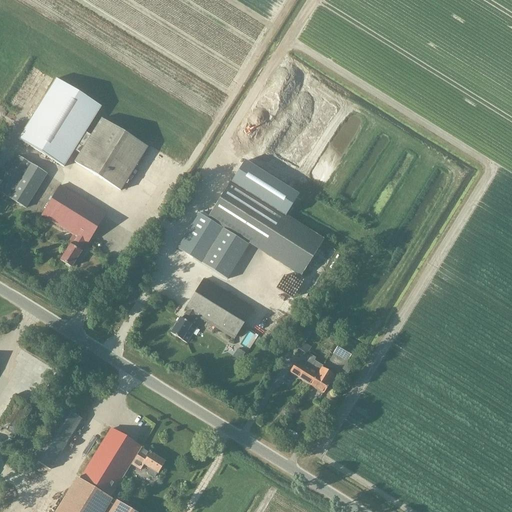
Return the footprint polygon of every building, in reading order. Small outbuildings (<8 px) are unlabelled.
[(74,150),(80,154),(90,136),(85,133),(100,107),(55,79),(18,139),(63,167),(74,150)] [(80,154),(74,162),(120,191),(147,147),(101,119),(90,136),(80,154)] [(0,193),(25,209),(47,174),(18,156),(0,185),(0,193)] [(199,214),(177,248),(227,280),(250,242),(301,274),(322,242),(284,218),(298,196),(244,162),(207,220),(199,214)] [(87,244),(105,214),(60,186),(41,216),(76,237),(71,246),(69,245),(60,260),(71,267),(81,252),(79,251),(84,242),(87,244)] [(180,318),(170,333),(186,343),(196,328),(189,324),(194,315),(233,339),(252,309),(203,279),(185,309),(187,310),(182,319),(180,318)] [(307,329),(300,340),(305,343),(311,332),(307,329)] [(332,354),(346,362),(354,349),(340,341),(332,354)] [(310,385),(322,366),(314,361),(315,358),(311,356),(307,362),(308,362),(305,368),(296,362),(290,373),(301,380),(310,385)] [(321,368),(323,366),(322,366),(310,385),(324,393),(330,383),(329,382),(333,375),(321,368)] [(0,427),(15,437),(33,408),(15,397),(0,420),(0,427)] [(61,406),(29,457),(50,470),(81,419),(61,406)] [(149,453),(140,448),(140,447),(111,429),(79,480),(78,479),(57,511),(100,511),(109,498),(130,464),(140,470),(143,464),(149,468),(147,472),(147,474),(152,477),(154,477),(157,473),(164,462),(149,453)] [(116,502),(109,498),(100,511),(134,511),(116,501),(116,502)]
